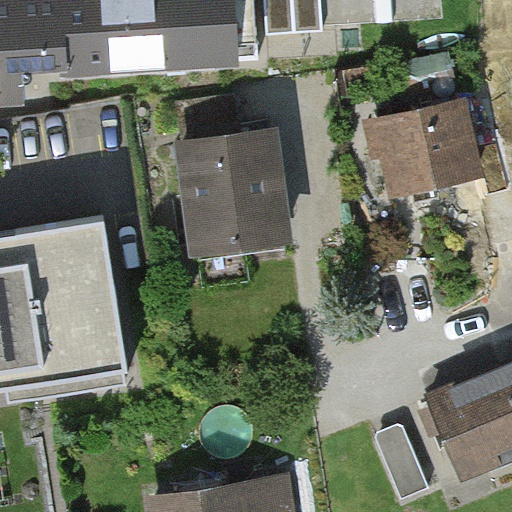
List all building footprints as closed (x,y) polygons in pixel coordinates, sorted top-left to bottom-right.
[(25,0),(0,2),(0,111),(48,108),(44,56),(355,32),(352,0),(25,0)] [(181,102),(183,130),(238,126),(236,99),(181,102)] [(489,187),(511,184),(511,162),(508,108),(484,109),(489,187)] [(468,190),(456,111),(363,124),(374,204),(468,190)] [(189,265),(287,255),(275,144),(178,154),(189,265)] [(99,224),(0,239),(0,393),(122,375),(99,224)] [(511,386),(504,369),(430,401),(468,489),(511,470),(511,386)] [(141,502),(141,511),(295,511),(292,485),(141,502)]
